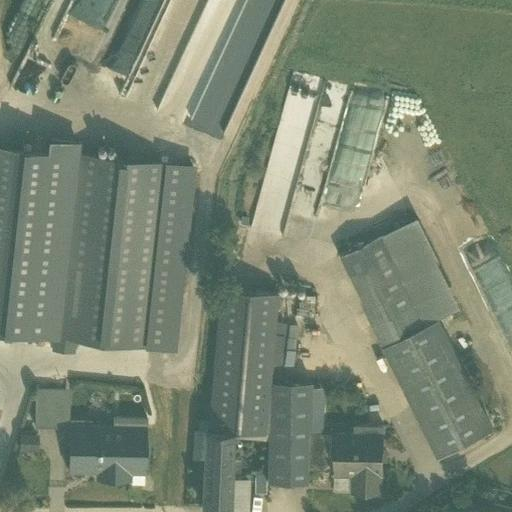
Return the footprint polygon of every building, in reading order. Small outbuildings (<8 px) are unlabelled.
[(139,38),(107,37),(106,79),(137,80),(139,38)] [(157,109),(185,121),(201,86),(187,79),(173,73),(157,109)] [(285,236),(316,98),(285,91),(253,229),(285,236)] [(386,108),(367,174),(394,182),(414,116),(386,108)] [(0,327),(24,331),(45,151),(0,145),(0,327)] [(169,163),(75,152),(55,334),(148,345),(169,163)] [(339,255),(439,455),(493,428),(438,317),(461,306),(416,217),(339,255)] [(270,380),(277,292),(219,287),(209,429),(205,429),(201,505),(246,506),(247,479),(231,478),(233,435),(268,437),(269,429),(266,429),(270,380)] [(310,381),(270,380),(266,429),(269,429),(268,437),(267,481),(309,482),(309,467),(335,467),(334,489),(381,490),(381,472),(383,472),(384,424),(355,423),(355,432),(309,431),(310,381)] [(63,387),(35,387),(34,425),(63,425),(63,387)] [(145,469),(146,415),(113,414),(113,425),(68,424),(68,468),(108,468),(108,478),(127,478),(130,481),(140,481),(143,478),(143,469),(145,469)] [(38,432),(19,432),(18,448),(38,448),(38,432)] [(511,510),(511,511),(511,503),(478,494),(476,501),(511,510)] [(511,511),(511,510),(476,501),(464,498),(460,511),(511,511)]
